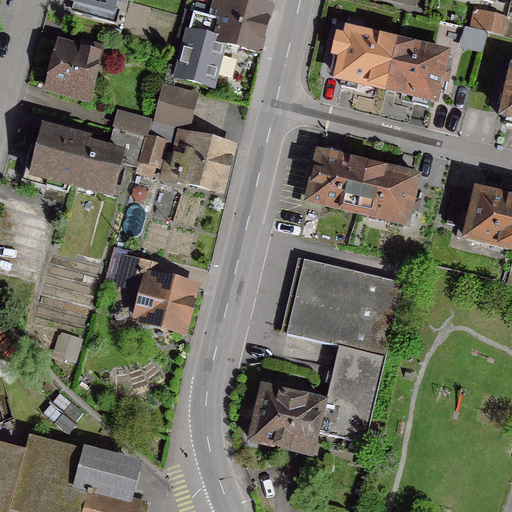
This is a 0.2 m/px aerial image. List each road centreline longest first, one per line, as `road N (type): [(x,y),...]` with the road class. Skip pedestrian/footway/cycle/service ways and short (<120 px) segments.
road 1 (secondary): [(216,475),(205,380),(272,112)]
road 2 (residential): [(511,168),(272,112)]
road 3 (residential): [(41,0),(0,142)]
